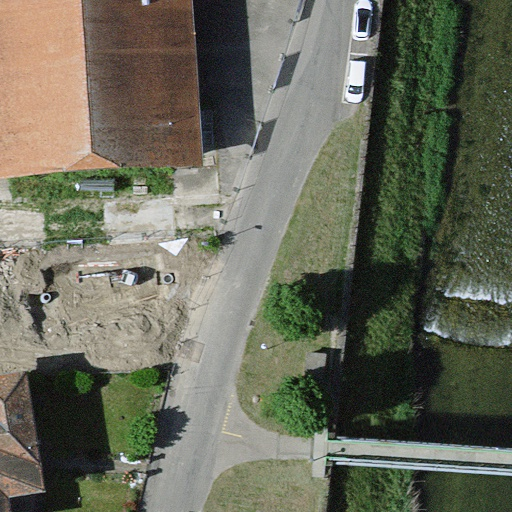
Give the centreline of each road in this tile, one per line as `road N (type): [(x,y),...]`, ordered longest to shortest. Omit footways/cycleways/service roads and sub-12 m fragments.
road 1 (residential): [(173,511),(198,397),(301,117),(331,0)]
road 2 (unknown): [(0,341),(224,321)]
